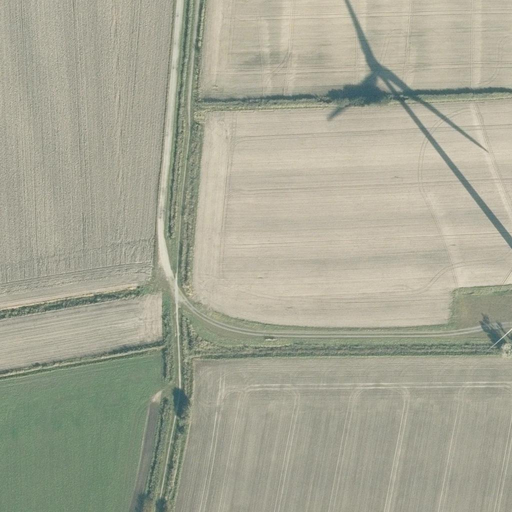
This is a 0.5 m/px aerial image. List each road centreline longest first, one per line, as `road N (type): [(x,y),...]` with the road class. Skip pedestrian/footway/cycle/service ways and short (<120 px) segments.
road 1 (track): [(511,326),(452,335),(242,335),(174,295)]
road 2 (track): [(174,295),(165,190),(182,0)]
